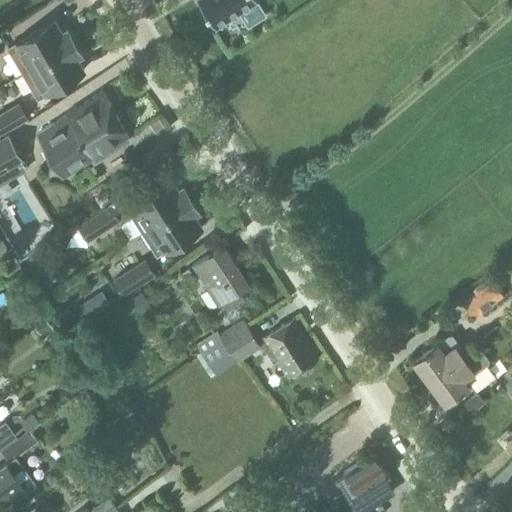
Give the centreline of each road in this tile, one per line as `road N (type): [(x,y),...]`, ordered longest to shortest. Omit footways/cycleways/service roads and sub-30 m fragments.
road 1 (residential): [(460,511),(405,447),(111,0)]
road 2 (unknown): [(371,396),(285,472),(307,511)]
